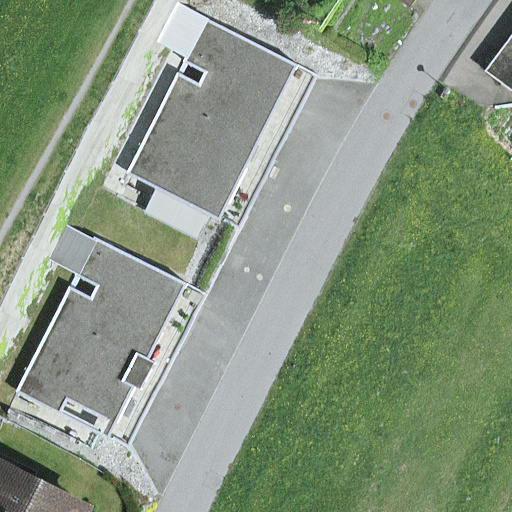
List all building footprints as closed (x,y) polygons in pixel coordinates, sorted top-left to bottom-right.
[(286,142),(319,77),(206,20),(134,161),(248,217),(275,162),(259,154),(269,134),(286,142)] [(511,43),(503,55),(489,75),(511,91),(511,43)] [(259,154),(275,162),(286,142),(269,134),(259,154)] [(240,231),(248,217),(134,161),(128,174),(240,231)] [(162,386),(208,295),(95,239),(24,379),(121,428),(147,379),(162,386)] [(147,379),(121,428),(24,379),(17,393),(130,450),(162,386),(147,379)] [(0,511),(87,511),(88,511),(0,466),(0,511)]
